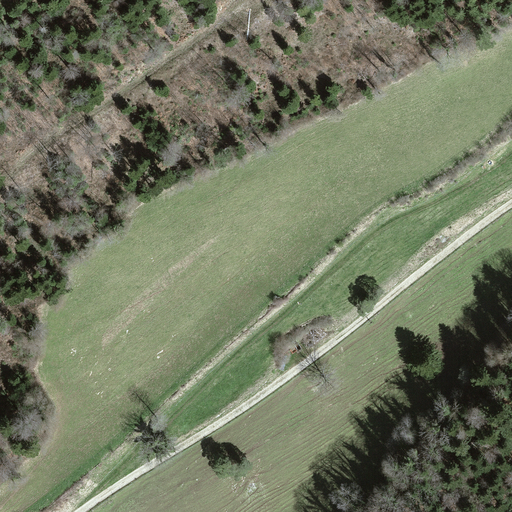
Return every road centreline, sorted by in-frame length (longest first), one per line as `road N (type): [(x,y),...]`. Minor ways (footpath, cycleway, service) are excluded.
road 1 (track): [(511,202),(252,402),(78,511)]
road 2 (track): [(260,0),(23,157),(0,183)]
road 3 (trunk): [(0,237),(145,511)]
